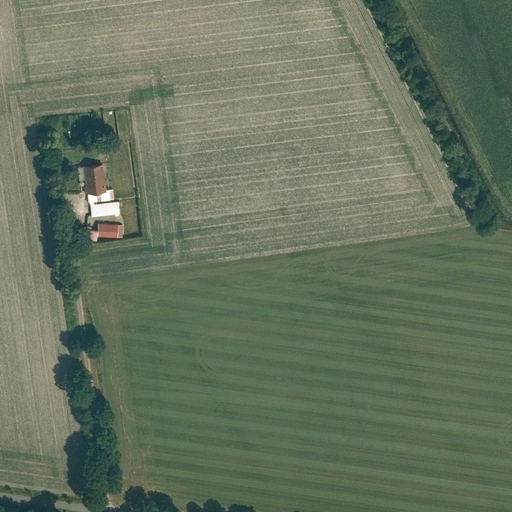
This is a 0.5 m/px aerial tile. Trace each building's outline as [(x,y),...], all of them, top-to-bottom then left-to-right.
[(83,164),(86,192),(99,191),(96,163),(83,164)] [(99,191),(86,192),(87,201),(108,199),(107,190),(99,191)] [(118,201),(91,204),(92,214),(119,212),(118,201)] [(120,224),(98,222),(97,235),(119,237),(120,224)] [(96,230),(85,229),(84,239),(95,240),(96,230)]
